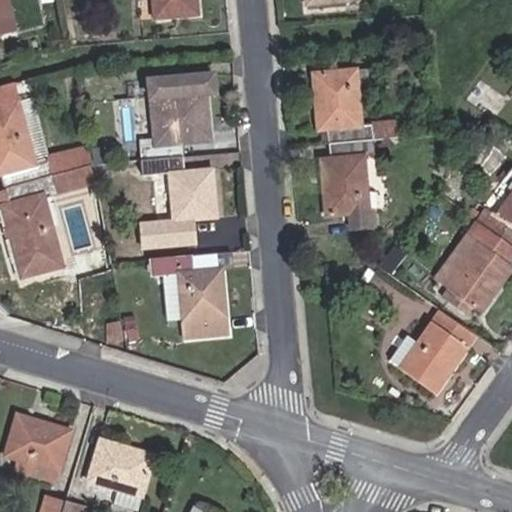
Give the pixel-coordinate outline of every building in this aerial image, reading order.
[(194,0),(152,0),(154,16),(195,13),(194,0)] [(371,140),(392,137),(395,137),(393,122),(359,125),(357,97),(367,96),(365,69),(313,74),(318,129),(319,145),(329,144),(371,140)] [(208,139),(204,92),(214,91),(212,75),(148,81),(149,97),(162,96),(166,142),(154,144),(139,145),(140,160),(181,156),(180,141),(208,139)] [(0,175),(3,188),(52,175),(91,165),(88,146),(47,157),(48,161),(34,165),(17,101),(12,83),(0,85),(0,175)] [(162,96),(149,97),(154,144),(166,142),(162,96)] [(47,157),(30,98),(17,101),(34,165),(48,161),(47,157)] [(372,150),(393,148),(392,137),(371,140),(329,144),(330,158),(320,159),(325,215),(347,213),(348,228),(372,226),(370,211),(367,211),(361,156),(373,155),(372,150)] [(183,173),(181,156),(140,160),(142,174),(149,173),(153,220),(213,215),(209,169),(183,173)] [(57,194),(95,184),(91,165),(52,175),(55,190),(57,194)] [(42,193),(55,190),(52,175),(3,188),(4,191),(0,192),(0,205),(2,205),(21,276),(61,265),(48,214),(42,193)] [(511,193),(495,217),(485,210),(476,222),(511,247),(511,193)] [(511,258),(511,247),(476,222),(468,235),(477,241),(445,287),(450,290),(444,298),(465,314),(472,305),(481,312),(511,269),(511,266),(508,264),(511,258)] [(468,235),(436,280),(445,287),(477,241),(468,235)] [(183,239),(148,243),(150,259),(155,259),(185,256),(183,239)] [(395,243),(377,266),(436,308),(440,303),(392,269),(406,251),(395,243)] [(232,266),(230,252),(191,256),(192,270),(219,267),(232,266)] [(192,270),(191,256),(185,256),(155,259),(150,259),(151,276),(159,275),(177,274),(179,302),(169,303),(170,318),(181,317),(182,336),(225,333),(219,267),(192,270)] [(159,275),(162,304),(169,303),(179,302),(177,274),(159,275)] [(476,336),(441,312),(433,324),(467,348),(476,336)] [(134,340),(131,320),(120,322),(123,337),(123,342),(134,340)] [(120,322),(105,324),(106,332),(123,337),(120,322)] [(467,348),(433,324),(418,345),(401,370),(435,394),(467,348)] [(109,344),(123,342),(123,337),(106,332),(109,344)] [(389,362),(401,370),(418,345),(407,337),(389,362)] [(5,455),(30,462),(57,470),(68,431),(18,417),(5,455)] [(101,440),(89,480),(119,488),(114,505),(136,511),(141,494),(152,455),(101,440)] [(27,474),(53,482),(57,470),(30,462),(27,474)] [(45,498),(40,511),(62,511),(65,504),(45,498)]
